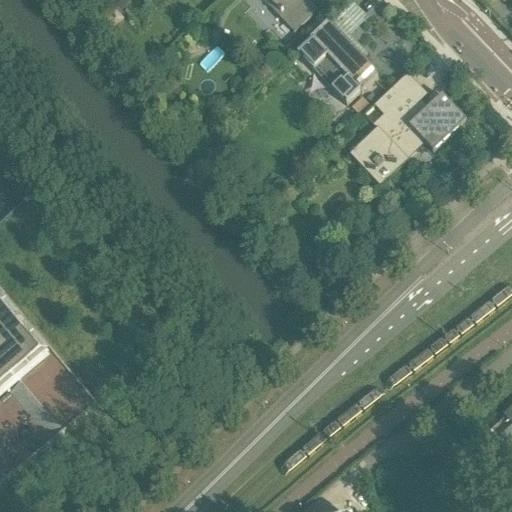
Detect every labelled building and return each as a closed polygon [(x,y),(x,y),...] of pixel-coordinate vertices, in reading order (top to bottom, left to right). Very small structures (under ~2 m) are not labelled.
[(261,0),(293,33),(294,35),(316,14),(302,0),(261,0)] [(341,19),(354,33),(369,18),(356,4),(341,19)] [(309,28),(314,33),(315,34),(324,25),(318,19),(309,28)] [(328,23),(318,33),(310,41),(311,42),(297,55),(347,107),(360,94),(361,95),(379,77),(328,23)] [(408,76),(375,108),(384,118),(374,127),(378,131),(360,148),(351,157),(381,189),(393,177),(408,163),(404,158),(421,142),(433,155),(467,123),(442,98),(429,110),(422,103),(428,97),(408,76)] [(277,223),(268,213),(255,224),(264,234),(277,223)] [(0,399),(20,383),(43,364),(0,312),(0,399)] [(86,415),(43,364),(20,383),(63,434),(86,415)]
